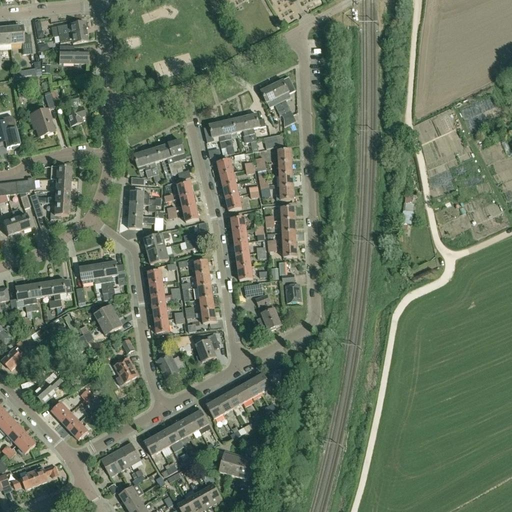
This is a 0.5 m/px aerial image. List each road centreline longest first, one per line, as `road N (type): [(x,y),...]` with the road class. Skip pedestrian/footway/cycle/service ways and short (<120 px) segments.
road 1 (residential): [(236,366),(315,319),(303,55),(287,36)]
road 2 (track): [(449,255),(444,278),(396,314),(354,511)]
road 3 (residential): [(236,366),(183,91)]
road 4 (track): [(414,0),(407,120),(434,237),(449,255)]
road 5 (residential): [(163,409),(147,372),(135,252),(90,220)]
